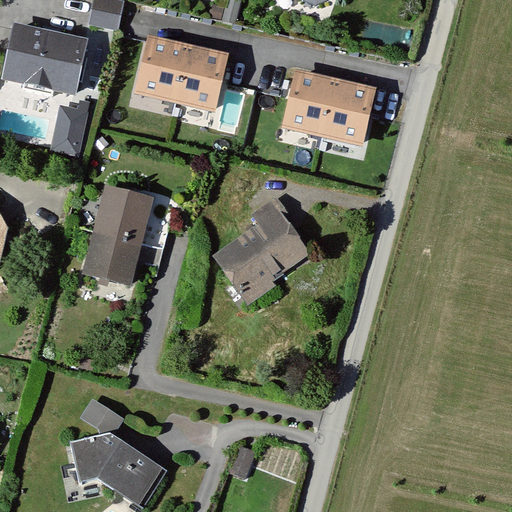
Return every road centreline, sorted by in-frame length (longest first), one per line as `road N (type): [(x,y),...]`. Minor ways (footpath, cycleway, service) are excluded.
road 1 (residential): [(448,0),(310,511)]
road 2 (unknown): [(386,232),(262,196)]
